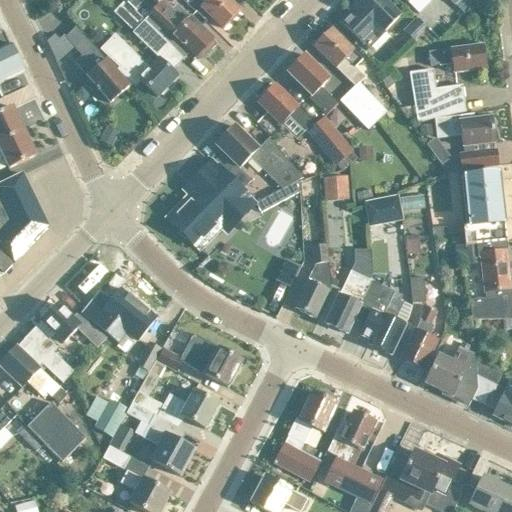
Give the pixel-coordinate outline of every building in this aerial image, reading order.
[(135,0),(130,0),(127,4),(136,12),(142,6),(135,0)] [(208,0),(201,8),(224,29),(240,12),(227,0),(208,0)] [(360,0),(349,11),(351,13),(341,23),(364,46),(374,36),(378,40),(400,17),(382,0),(360,0)] [(404,0),(409,4),(412,0),(449,0),(464,14),(474,4),(469,0),(404,0)] [(161,7),(152,16),(178,41),(172,48),(184,60),(190,53),(196,58),(197,58),(197,57),(201,60),(209,51),(206,48),(212,41),(213,41),(198,27),(191,19),(187,23),(165,2),(161,7)] [(158,52),(163,57),(172,48),(145,21),(134,33),(156,54),(158,52)] [(420,22),(408,35),(413,40),(425,27),(421,23),(420,22)] [(54,36),(46,43),(56,64),(74,48),(82,57),(75,63),(97,89),(95,90),(98,93),(99,92),(110,104),(129,88),(116,72),(108,64),(80,30),(77,27),(66,38),(64,36),(59,40),(54,36)] [(355,88),(350,93),(377,122),(387,113),(360,85),(366,78),(355,68),(362,61),(331,30),(314,47),(336,68),(336,69),(355,88)] [(178,77),(163,63),(159,60),(149,70),(115,37),(102,51),(121,69),(119,71),(136,86),(140,81),(158,98),(161,95),(161,96),(162,95),(161,94),(165,90),(166,91),(167,90),(166,89),(178,77)] [(0,83),(6,80),(24,72),(11,44),(0,49),(0,83)] [(454,74),(466,73),(486,70),(483,47),(428,53),(430,67),(453,65),(454,74)] [(330,80),(305,56),(287,74),(311,97),(309,99),(327,116),(338,105),(321,89),(330,80)] [(463,86),(436,89),(433,70),(409,73),(414,106),(399,109),(411,124),(466,113),(463,86)] [(275,86),(258,103),(281,126),(289,118),(303,133),(313,124),(298,108),(275,86)] [(368,131),(377,122),(350,93),(340,102),(368,131)] [(0,142),(24,132),(13,108),(0,114),(0,142)] [(492,118),(474,120),(474,115),(435,120),(437,140),(461,137),(464,153),(459,154),(461,172),(498,167),(496,151),(494,151),(493,144),(495,144),(492,118)] [(357,159),(324,119),(308,132),(336,167),(337,166),(342,172),(357,159)] [(432,125),(420,126),(421,138),(433,136),(432,125)] [(282,190),(300,180),(303,179),(269,140),(270,139),(270,138),(258,150),(235,127),(216,147),(239,169),(250,158),(282,190)] [(106,130),(100,141),(112,147),(118,136),(106,130)] [(0,158),(3,157),(9,169),(36,156),(24,132),(0,142),(0,158)] [(365,148),(359,148),(359,161),(373,160),(372,154),(365,148)] [(219,170),(218,171),(211,165),(195,182),(203,190),(173,222),(171,220),(170,221),(198,248),(199,247),(197,246),(216,226),(225,234),(254,205),(219,170)] [(499,174),(479,177),(465,178),(470,226),(464,226),(464,235),(465,248),(478,247),(478,245),(506,242),(507,241),(499,174)] [(0,279),(49,228),(23,175),(5,184),(0,185),(0,279)] [(302,182),(300,182),(300,192),(301,212),(322,211),(319,176),(302,182)] [(347,178),(323,179),(324,197),(348,196),(347,178)] [(300,180),(282,190),(257,204),(262,213),(300,192),(300,182),(300,180)] [(417,193),(419,204),(439,201),(437,190),(417,193)] [(384,222),(417,217),(413,191),(380,196),(384,222)] [(377,200),(364,203),(369,229),(382,226),(377,200)] [(464,226),(432,228),(433,238),(440,238),(440,236),(452,235),(464,235),(464,226)] [(420,254),(418,235),(405,236),(407,255),(420,254)] [(478,245),(478,247),(479,255),(480,255),(485,293),(511,290),(506,242),(478,245)] [(463,245),(454,246),(455,258),(464,258),(463,245)] [(295,310),(315,319),(332,283),(328,246),(311,248),(313,266),(315,266),(295,310)] [(351,272),(326,324),(347,334),(360,306),(371,312),(383,287),(351,272)] [(427,289),(437,289),(437,272),(427,272),(427,289)] [(423,281),(410,282),(412,306),(426,305),(423,281)] [(402,296),(383,287),(371,312),(360,335),(371,341),(368,345),(391,356),(405,326),(395,321),(403,303),(400,301),(402,296)] [(99,294),(82,315),(98,328),(119,344),(117,346),(127,354),(138,341),(139,342),(145,335),(158,319),(137,303),(121,290),(120,289),(110,302),(109,301),(108,302),(99,294)] [(472,320),(509,320),(506,297),(470,301),(472,320)] [(80,327),(58,306),(42,322),(63,344),(80,327)] [(426,308),(402,360),(424,370),(437,342),(429,338),(434,326),(430,325),(436,312),(426,308)] [(96,349),(106,339),(89,326),(81,333),(96,349)] [(74,371),(54,352),(57,349),(36,328),(24,341),(27,344),(28,343),(31,345),(27,350),(46,368),(47,367),(63,382),(74,371)] [(222,351),(228,340),(209,329),(203,340),(222,351)] [(242,362),(194,336),(187,347),(213,361),(205,376),(228,388),(242,362)] [(136,366),(140,368),(135,376),(144,381),(149,372),(161,350),(149,343),(136,366)] [(22,354),(16,349),(0,365),(0,366),(22,387),(28,382),(44,397),(48,393),(60,404),(67,396),(42,372),(46,368),(27,350),(22,354)] [(439,356),(434,367),(425,385),(453,398),(455,394),(471,403),(472,401),(478,388),(476,363),(475,359),(473,358),(474,355),(461,349),(454,364),(439,356)] [(184,359),(168,351),(166,350),(159,363),(165,366),(176,373),(184,359)] [(149,372),(144,381),(133,402),(179,429),(184,419),(205,430),(219,405),(195,393),(189,405),(169,394),(163,406),(148,397),(165,366),(159,363),(153,374),(149,372)] [(505,377),(476,363),(478,388),(472,401),(496,412),(494,417),(511,425),(511,380),(507,390),(500,387),(505,377)] [(289,438),(274,464),(310,484),(321,464),(302,453),(314,429),(323,433),(337,405),(313,393),(300,421),(296,420),(288,437),(289,438)] [(108,403),(96,397),(86,416),(98,422),(95,428),(112,437),(116,431),(117,431),(126,414),(129,409),(110,399),(108,403)] [(180,429),(179,429),(133,402),(129,409),(126,414),(141,422),(135,434),(144,439),(143,440),(160,449),(153,462),(168,471),(167,472),(171,474),(171,473),(180,477),(194,451),(174,440),(180,429)] [(43,446),(57,461),(59,460),(62,463),(86,439),(51,403),(27,427),(43,446)] [(0,432),(10,422),(0,411),(0,432)] [(356,500),(349,511),(368,511),(383,482),(348,466),(353,456),(350,454),(354,447),(362,451),(375,423),(354,413),(346,430),(340,427),(327,453),(336,457),(324,483),(338,491),(356,500)] [(37,452),(43,446),(27,427),(20,434),(37,452)] [(114,438),(109,447),(110,447),(122,453),(127,444),(114,437),(114,438)] [(122,453),(110,447),(103,459),(127,473),(120,484),(135,492),(129,504),(143,511),(161,511),(171,495),(143,480),(149,468),(122,453)] [(414,452),(406,470),(401,481),(430,495),(425,505),(438,511),(452,511),(461,493),(449,487),(459,467),(446,460),(444,466),(414,452)] [(254,489),(248,499),(251,503),(251,504),(266,511),(280,511),(284,507),(285,505),(289,508),(297,511),(304,511),(305,511),(306,511),(308,505),(309,503),(307,501),(291,493),(291,492),(282,487),(265,478),(258,489),(254,489)] [(511,511),(511,491),(483,478),(470,504),(486,511),(511,511)] [(370,511),(385,511),(393,497),(380,491),(370,511)] [(36,511),(34,502),(15,507),(16,511),(36,511)]
